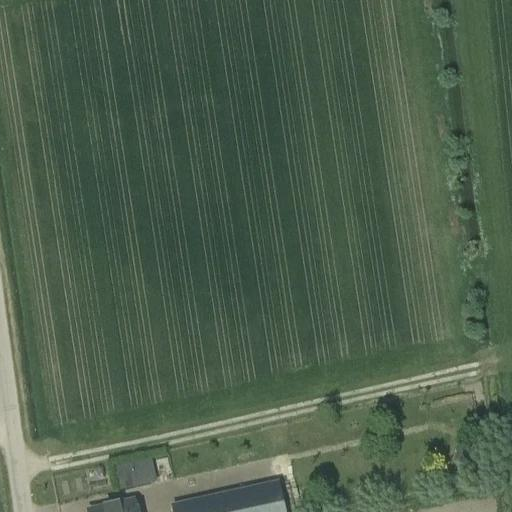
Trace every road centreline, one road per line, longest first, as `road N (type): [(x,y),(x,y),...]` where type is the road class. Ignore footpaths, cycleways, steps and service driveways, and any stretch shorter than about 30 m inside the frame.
road 1 (track): [(17,473),(474,370)]
road 2 (unclassified): [(22,511),(0,354)]
